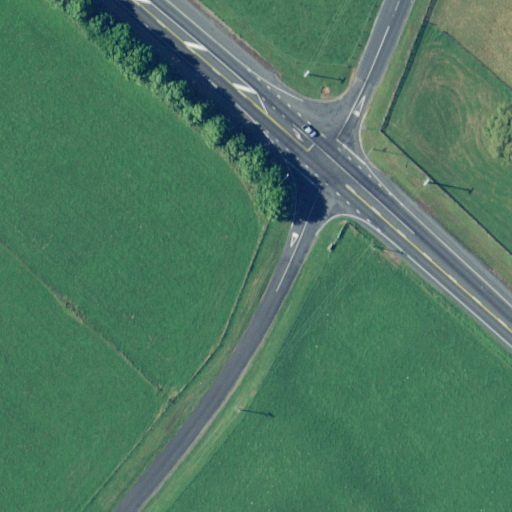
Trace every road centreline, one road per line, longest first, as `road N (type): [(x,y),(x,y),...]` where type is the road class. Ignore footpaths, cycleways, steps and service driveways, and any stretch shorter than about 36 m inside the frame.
road 1 (unclassified): [(329,169),(277,297),(242,358),(126,511)]
road 2 (primary): [(135,0),(329,169)]
road 3 (primary): [(329,169),(511,336)]
road 4 (unclassified): [(329,169),(401,0)]
